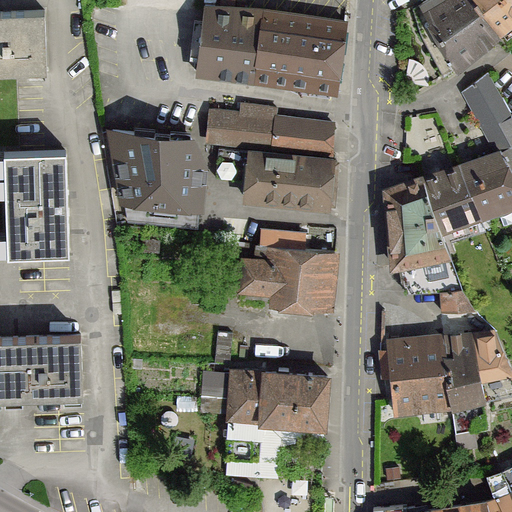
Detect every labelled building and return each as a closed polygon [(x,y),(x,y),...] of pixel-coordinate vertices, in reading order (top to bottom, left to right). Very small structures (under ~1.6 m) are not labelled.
[(498,36),(500,35),(475,0),(425,0),(413,7),(422,35),(444,75),(497,33),(498,36)] [(499,31),(511,20),(511,0),(475,0),(500,35),(501,34),(499,31)] [(336,91),(346,22),(290,13),(260,10),(201,7),(199,41),(198,72),(252,79),(336,91)] [(0,70),(47,69),(45,9),(0,10),(0,70)] [(486,123),(501,152),(459,166),(485,227),(492,224),(488,213),(498,210),(504,225),(511,222),(511,118),(511,117),(486,73),(465,89),(483,125),(486,123)] [(212,109),(208,140),(272,147),(332,153),(334,123),(325,122),(325,124),(284,119),(284,117),(276,116),(277,107),(242,102),(240,113),(212,109)] [(112,130),(128,220),(197,226),(203,167),(191,137),(113,129),(112,130)] [(248,150),(219,147),(215,176),(245,180),(248,150)] [(66,148),(4,151),(8,253),(69,251),(66,148)] [(329,206),(333,159),(251,151),(246,198),(329,206)] [(485,227),(459,166),(421,177),(444,240),(485,227)] [(386,189),(393,265),(401,263),(406,292),(409,292),(441,290),(462,289),(444,240),(421,177),(386,189)] [(329,309),(335,250),(301,247),(303,234),(278,231),(265,230),(264,230),(261,230),(260,243),(226,241),(222,283),(241,285),(241,287),(275,289),(274,304),(329,309)] [(462,289),(441,290),(442,310),(475,309),(462,289)] [(233,332),(218,330),(215,360),(230,362),(233,332)] [(471,332),(484,398),(511,391),(511,370),(495,330),(471,332)] [(442,335),(451,405),(452,410),(455,431),(485,426),(482,404),(485,403),(484,398),(471,332),(442,335)] [(0,396),(83,393),(81,334),(0,336),(0,396)] [(391,371),(395,411),(451,405),(442,335),(380,341),(380,347),(382,372),(391,371)] [(324,424),(328,376),(312,374),(312,373),(309,372),(308,374),(289,373),(289,368),(279,367),(278,372),(234,369),(233,372),(218,371),(217,393),(232,394),(231,414),(230,416),(227,457),(228,457),(227,471),(257,474),(263,419),(324,424)] [(490,511),(511,511),(511,471),(504,474),(503,472),(489,476),(496,497),(487,500),(490,511)] [(490,511),(487,500),(443,507),(441,507),(441,511),(490,511)]
